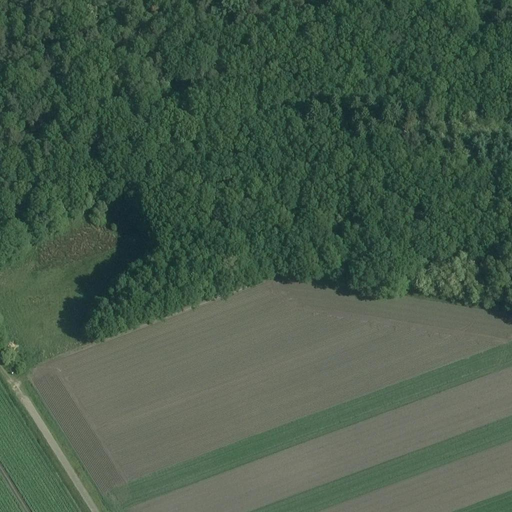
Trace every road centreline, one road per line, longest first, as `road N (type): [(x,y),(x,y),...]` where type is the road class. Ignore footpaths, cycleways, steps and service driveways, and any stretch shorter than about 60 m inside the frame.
road 1 (track): [(510,0),(461,64),(441,75),(346,93),(203,148),(111,169),(0,223)]
road 2 (unclassified): [(94,511),(16,386)]
